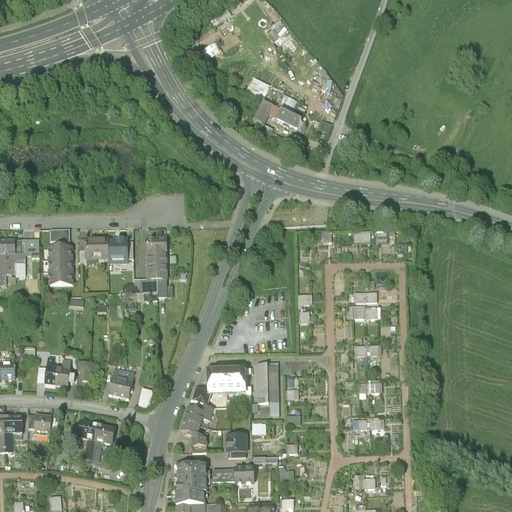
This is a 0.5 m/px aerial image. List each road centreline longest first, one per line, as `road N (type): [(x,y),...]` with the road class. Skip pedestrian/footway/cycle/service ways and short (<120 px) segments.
road 1 (tertiary): [(279,180),(511,230)]
road 2 (track): [(338,128),(394,153),(433,159),(511,47)]
road 3 (residential): [(164,424),(40,402),(0,404)]
road 4 (residential): [(0,222),(139,220),(157,212)]
road 5 (tertiary): [(255,167),(215,304)]
road 6 (tertiary): [(215,304),(279,180)]
road 7 (tertiary): [(215,304),(164,424)]
road 8 (primary): [(122,0),(0,44)]
road 9 (tertiary): [(164,80),(205,131),(255,167)]
